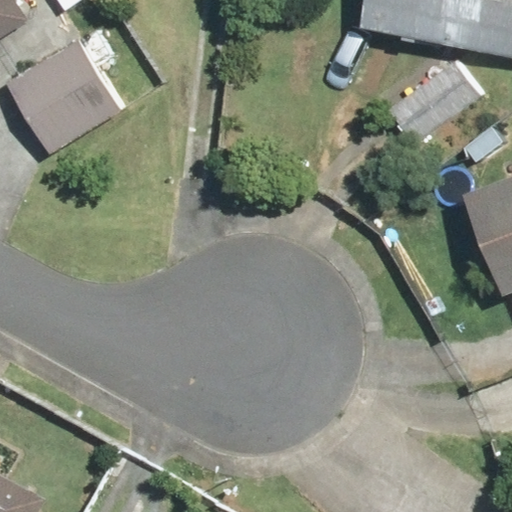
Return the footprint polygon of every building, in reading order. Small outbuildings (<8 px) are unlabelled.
[(0,0),(0,36),(30,18),(18,0),(0,0)] [(511,0),(373,0),(368,27),(511,55),(511,0)] [(86,35),(12,84),(57,151),(131,102),(86,35)] [(422,145),(486,91),(458,58),(394,112),(422,145)] [(510,294),(511,293),(511,176),(472,191),(510,294)] [(0,511),(42,511),(47,504),(0,477),(0,511)]
